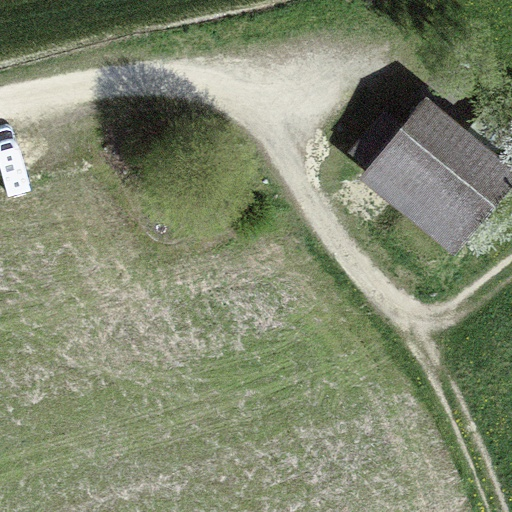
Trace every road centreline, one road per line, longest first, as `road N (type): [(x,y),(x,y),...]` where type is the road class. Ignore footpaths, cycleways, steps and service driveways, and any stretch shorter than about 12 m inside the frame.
road 1 (track): [(0,113),(119,86),(207,96),(282,163),(405,315)]
road 2 (track): [(405,315),(497,511)]
road 3 (track): [(511,261),(462,303),(405,315)]
